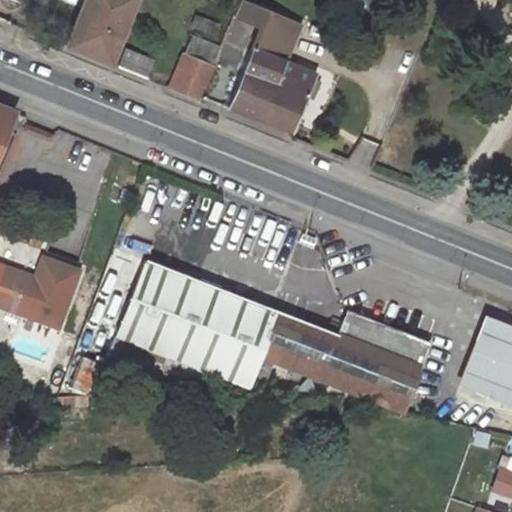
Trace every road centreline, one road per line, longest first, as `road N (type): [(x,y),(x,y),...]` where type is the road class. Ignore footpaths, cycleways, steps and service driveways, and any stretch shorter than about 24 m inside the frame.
road 1 (primary): [(511,274),(0,69)]
road 2 (unknown): [(485,0),(510,113),(442,247)]
